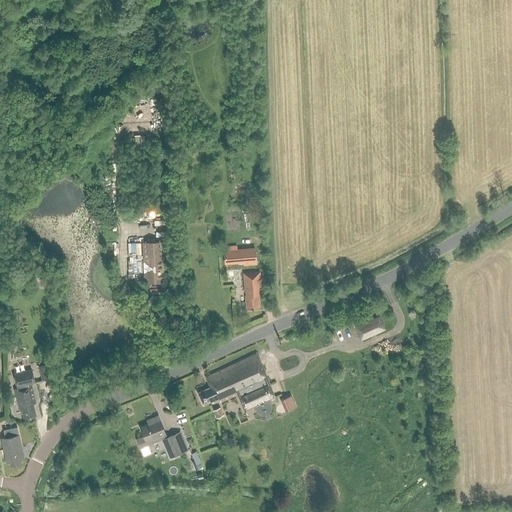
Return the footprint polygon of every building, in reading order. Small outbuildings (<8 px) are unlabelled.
[(142,242),(145,283),(165,282),(163,241),(142,242)] [(237,245),(223,247),(224,261),(237,260),(237,263),(244,262),(243,248),(237,249),(237,245)] [(246,310),(260,309),(259,296),(262,296),(260,273),(243,274),(246,310)] [(379,317),(364,323),(368,334),(384,328),(379,317)] [(211,387),(198,393),(204,405),(213,401),(214,404),(220,401),(221,403),(239,395),(245,408),(245,410),(258,404),(257,402),(262,400),(263,402),(274,397),(256,353),(206,376),(211,387)] [(38,366),(42,380),(51,378),(50,373),(57,372),(55,363),(48,365),(48,364),(38,366)] [(31,370),(14,375),(17,389),(14,390),(19,410),(21,410),(24,420),(36,416),(33,404),(35,403),(31,386),(28,386),(28,383),(34,382),(31,370)] [(289,411),(300,406),(296,394),(284,399),(289,411)] [(216,418),(224,415),(221,407),(213,411),(216,418)] [(147,421),(148,425),(141,428),(141,427),(140,427),(144,436),(136,439),(140,448),(163,438),(171,457),(188,450),(181,431),(167,436),(159,416),(147,421)] [(20,459),(23,458),(17,427),(5,430),(7,437),(2,438),(7,462),(10,461),(11,465),(21,463),(20,459)]
